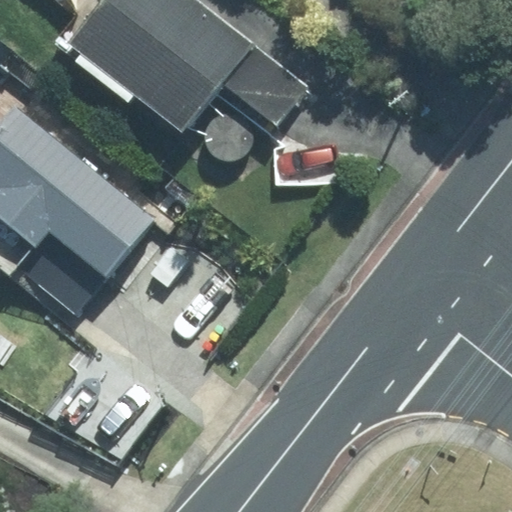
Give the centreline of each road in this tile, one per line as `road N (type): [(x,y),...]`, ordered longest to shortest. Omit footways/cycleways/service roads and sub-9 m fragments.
road 1 (residential): [(252,511),(414,293)]
road 2 (residential): [(414,293),(511,168)]
road 3 (residential): [(511,377),(414,293)]
